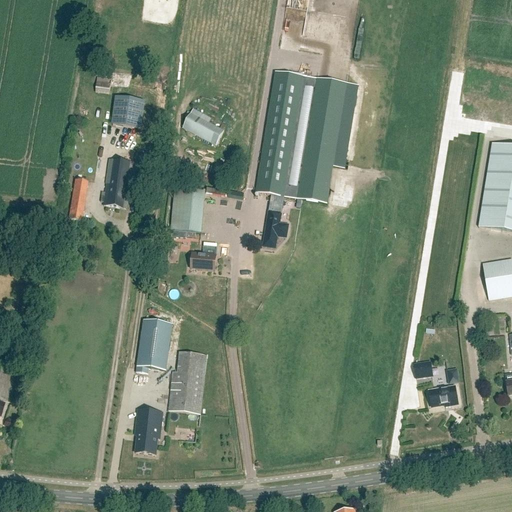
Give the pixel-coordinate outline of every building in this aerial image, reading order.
[(297,201),(317,80),(276,74),(256,194),(297,201)] [(110,95),(111,79),(98,78),(96,94),(110,95)] [(347,86),(317,80),(297,201),(327,206),(347,86)] [(511,84),(473,80),(469,114),(511,119),(511,84)] [(140,129),(143,101),(117,98),(116,103),(111,102),(109,120),(113,120),(113,126),(140,129)] [(217,147),(224,133),(209,125),(211,120),(193,111),(183,130),(217,147)] [(511,148),(494,146),(480,228),(511,233),(511,148)] [(455,260),(470,151),(448,148),(434,257),(455,260)] [(132,194),(132,189),(136,165),(110,161),(106,185),(107,185),(105,198),(102,197),(101,203),(104,204),(104,207),(126,211),(129,193),(132,194)] [(82,223),(89,182),(75,179),(68,220),(82,223)] [(201,235),(205,194),(174,191),(170,232),(201,235)] [(275,244),(279,217),(270,215),(265,242),(275,244)] [(176,256),(177,248),(169,246),(168,255),(176,256)] [(215,257),(216,249),(203,248),(202,256),(192,255),(191,270),(202,271),(202,272),(215,273),(216,257),(215,257)] [(489,302),(511,298),(511,261),(483,266),(489,302)] [(173,326),(144,322),(137,374),(148,376),(149,370),(166,372),(173,326)] [(415,373),(416,380),(433,378),(431,363),(414,366),(415,373)] [(0,400),(7,403),(16,371),(0,366),(0,400)] [(460,383),(458,371),(448,372),(449,385),(460,383)] [(205,377),(173,373),(169,413),(201,416),(205,377)] [(445,408),(458,406),(455,388),(429,393),(432,409),(445,406),(445,408)] [(161,440),(164,414),(138,411),(135,436),(138,437),(136,454),(156,457),(158,440),(161,440)] [(4,427),(13,429),(15,421),(6,418),(4,427)]
